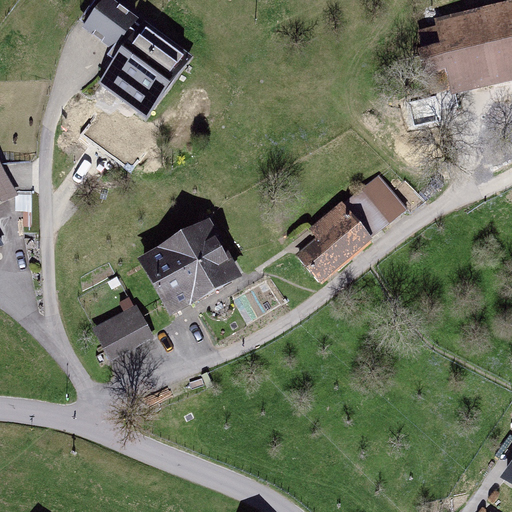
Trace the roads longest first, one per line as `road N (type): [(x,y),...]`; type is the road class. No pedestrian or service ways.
road 1 (residential): [(86,42),(57,123),(51,201),(85,420)]
road 2 (unclassified): [(85,420),(280,511)]
